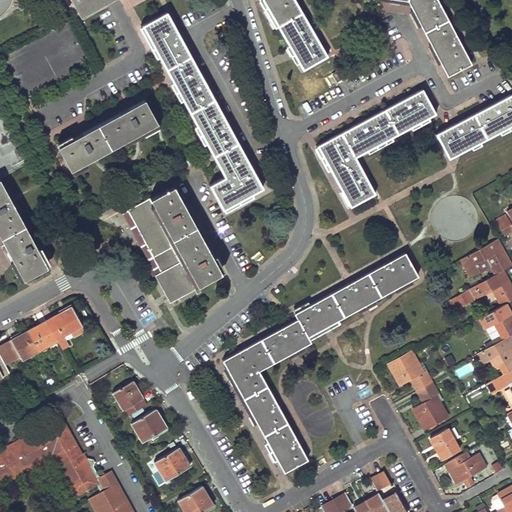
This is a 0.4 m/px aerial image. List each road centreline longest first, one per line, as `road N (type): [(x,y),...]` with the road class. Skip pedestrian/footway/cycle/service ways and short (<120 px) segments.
road 1 (residential): [(283,135),(304,224),(278,268),(247,294)]
road 2 (unknown): [(283,135),(260,132),(239,115),(199,34),(197,0)]
road 3 (residential): [(112,0),(139,45),(135,60),(50,111)]
road 4 (residential): [(161,374),(247,511)]
road 5 (residential): [(283,135),(423,59)]
road 6 (residential): [(397,441),(264,511)]
road 7 (residential): [(242,0),(283,135)]
road 8 (residential): [(153,368),(102,268),(77,271)]
road 9 (residential): [(247,294),(184,181)]
road 10 (residential): [(77,271),(138,365),(153,368)]
